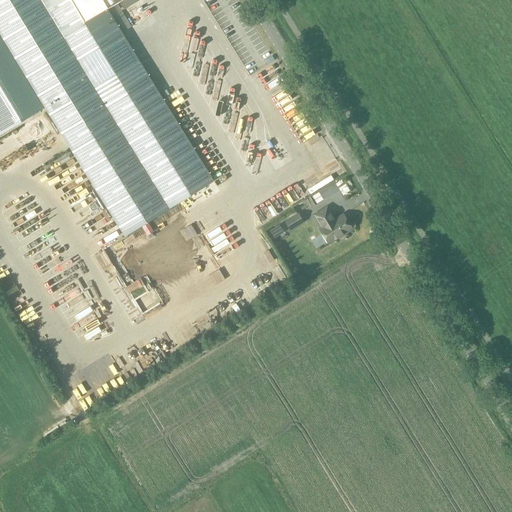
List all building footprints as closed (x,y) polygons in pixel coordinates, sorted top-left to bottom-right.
[(0,0),(0,135),(1,135),(45,108),(87,175),(124,237),(170,211),(215,186),(194,152),(148,75),(122,33),(108,9),(120,2),(124,9),(134,4),(140,0),(0,0)] [(267,80),(269,79),(271,85),(280,82),(273,63),(262,67),(267,80)] [(214,77),(208,77),(209,69),(200,69),(199,83),(207,83),(207,90),(213,90),(214,77)] [(222,85),(219,84),(218,90),(226,91),(229,77),(224,76),(222,85)] [(271,97),(286,88),(282,82),(267,91),(271,97)] [(280,106),(284,112),(293,106),(290,100),(280,106)] [(27,152),(34,147),(30,141),(23,146),(27,152)] [(265,207),(260,210),(266,219),(271,216),(265,207)] [(352,229),(344,215),(334,222),(325,207),(313,215),(322,229),(321,230),(329,243),(352,229)] [(190,223),(207,254),(225,244),(211,219),(212,218),(209,213),(190,223)] [(285,221),(291,231),(305,222),(299,213),(285,221)] [(76,233),(84,228),(79,219),(71,224),(76,233)] [(168,232),(174,246),(193,239),(188,225),(168,232)] [(28,240),(39,234),(36,228),(25,235),(28,240)] [(122,238),(123,241),(114,245),(119,255),(127,251),(125,249),(135,244),(131,235),(122,238)] [(47,247),(39,252),(42,257),(50,252),(47,247)] [(214,255),(176,274),(183,289),(222,270),(214,255)] [(100,274),(107,269),(99,258),(93,262),(100,274)] [(150,296),(142,300),(145,305),(152,302),(150,296)] [(50,305),(53,311),(67,303),(64,297),(50,305)] [(75,334),(70,337),(73,343),(79,339),(75,334)] [(78,356),(95,353),(93,346),(76,350),(78,356)] [(79,375),(86,379),(91,373),(84,368),(79,375)]
